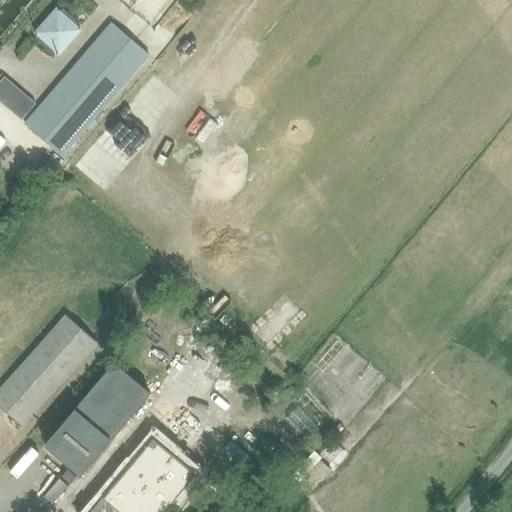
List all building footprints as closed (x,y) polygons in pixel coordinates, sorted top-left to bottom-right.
[(25,123),(63,156),(149,55),(111,23),(51,92),(25,123)] [(46,193),(58,204),(71,190),(59,179),(46,193)] [(0,389),(0,405),(22,425),(96,341),(66,315),(0,389)] [(45,444),(81,474),(150,392),(114,362),(45,444)] [(148,444),(169,463),(177,454),(156,436),(148,444)] [(89,511),(162,511),(196,472),(183,461),(170,476),(160,467),(162,466),(142,449),(89,511)]
